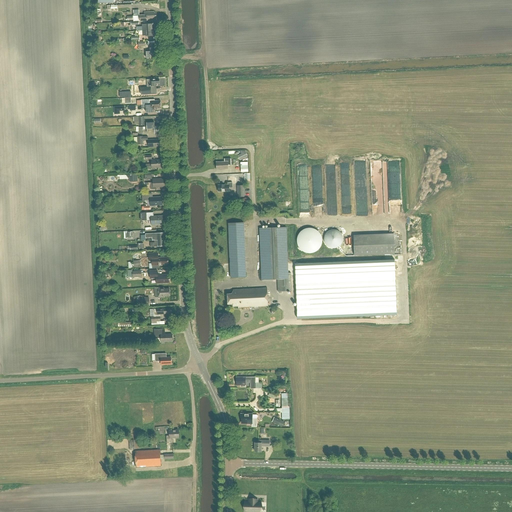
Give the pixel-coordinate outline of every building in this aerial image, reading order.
[(154,13),(154,12),(144,12),(144,15),(139,15),(139,16),(133,16),(134,21),(147,21),(147,19),(156,18),(156,13),(154,13)] [(150,51),(146,52),(146,58),(151,58),(151,56),(156,56),(156,48),(150,48),(150,51)] [(147,87),(141,88),(141,95),(151,94),(150,86),(154,86),(154,84),(159,84),(159,79),(147,80),(147,87)] [(161,109),(160,105),(148,105),(144,105),(141,105),(142,109),(145,108),(145,113),(153,112),(153,110),(157,110),(157,109),(161,109)] [(158,130),(161,130),(161,126),(154,126),(154,122),(147,122),(147,129),(152,129),(154,128),(154,130),(158,130)] [(240,160),(248,156),(245,152),(238,155),(240,160)] [(217,169),(227,169),(227,165),(231,165),(231,159),(224,159),(224,163),(216,163),(217,169)] [(151,164),(146,164),(146,169),(152,169),(152,168),(158,168),(158,171),(162,171),(162,168),(162,160),(156,161),(156,160),(151,160),(151,164)] [(159,180),(159,179),(153,179),(153,183),(147,183),(147,190),(157,189),(156,187),(165,187),(164,179),(159,180)] [(218,192),(228,191),(228,187),(232,187),(232,183),(228,183),(228,185),(218,186),(218,192)] [(152,198),(152,194),(142,194),(142,202),(151,201),(151,206),(162,205),(162,197),(152,198)] [(153,217),(153,213),(147,213),(147,220),(151,220),(152,225),(163,224),(162,216),(153,217)] [(245,237),(245,222),(230,223),(231,235),(237,235),(237,237),(245,237)] [(298,245),(311,256),(321,246),(313,239),(319,233),(310,225),(297,239),(300,243),(298,245)] [(288,276),(286,227),(260,228),(262,280),(277,280),(278,292),(291,291),(291,276),(288,276)] [(343,246),(341,229),(326,231),(328,248),(343,246)] [(396,233),(355,234),(356,255),(396,254),(396,233)] [(149,254),(149,261),(152,261),(152,269),(159,268),(159,266),(162,265),(162,264),(168,264),(168,258),(158,258),(158,253),(149,254)] [(395,260),(295,264),(296,279),(297,319),(397,315),(395,275),(395,260)] [(157,275),(157,271),(150,271),(150,279),(156,278),(156,284),(169,283),(169,275),(157,275)] [(164,289),(164,288),(157,288),(157,289),(155,289),(156,298),(159,298),(164,298),(164,297),(170,296),(169,289),(164,289)] [(238,307),(238,308),(268,306),(267,288),(234,290),(232,294),(227,294),(228,305),(233,304),(234,307),(238,307)] [(171,313),(171,308),(161,309),(157,309),(149,310),(150,314),(154,314),(154,316),(151,317),(151,324),(156,323),(156,322),(160,322),(160,316),(159,316),(159,314),(171,313)] [(162,335),(162,329),(154,329),(155,338),(161,338),(161,343),(165,343),(165,342),(172,341),(172,334),(162,335)] [(166,358),(166,354),(155,354),(155,356),(155,360),(155,361),(160,361),(161,361),(161,364),(171,364),(171,358),(166,358)] [(256,389),(256,378),(237,377),(237,385),(246,385),(246,380),(251,380),(251,389),(256,389)] [(289,406),(288,406),(282,407),(282,419),(290,419),(289,406)] [(257,427),(257,419),(252,418),(253,414),(245,414),(241,413),(241,417),(242,417),(242,423),(252,423),(252,427),(257,427)] [(166,443),(172,443),(172,438),(178,438),(178,430),(169,430),(169,435),(166,436),(166,443)] [(269,446),(269,441),(258,441),(258,443),(255,443),(255,451),(261,452),(261,446),(269,446)] [(136,467),(161,466),(160,450),(135,451),(136,467)] [(245,502),(245,511),(261,511),(261,503),(258,502),(258,500),(249,500),(249,502),(245,502)]
